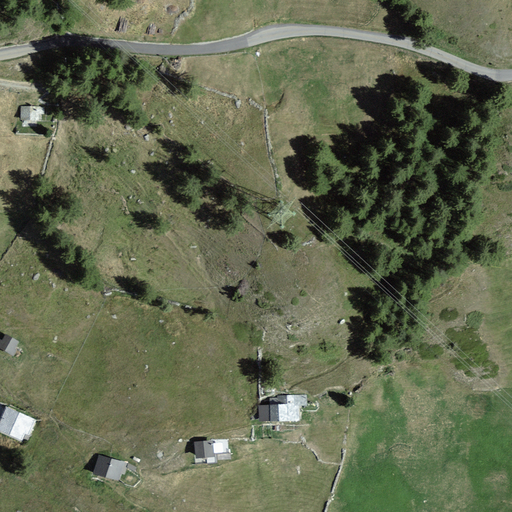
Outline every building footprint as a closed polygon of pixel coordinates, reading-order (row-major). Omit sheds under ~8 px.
[(37,108),(17,107),(16,121),(36,122),(37,108)] [(3,336),(0,339),(0,351),(9,357),(17,345),(3,336)] [(266,406),(266,423),(294,423),(294,398),(275,397),(275,406),(266,406)] [(32,420),(2,407),(0,412),(0,432),(22,443),(32,420)] [(208,442),(191,444),(193,461),(210,459),(208,442)] [(122,464),(98,455),(91,474),(115,482),(122,464)]
